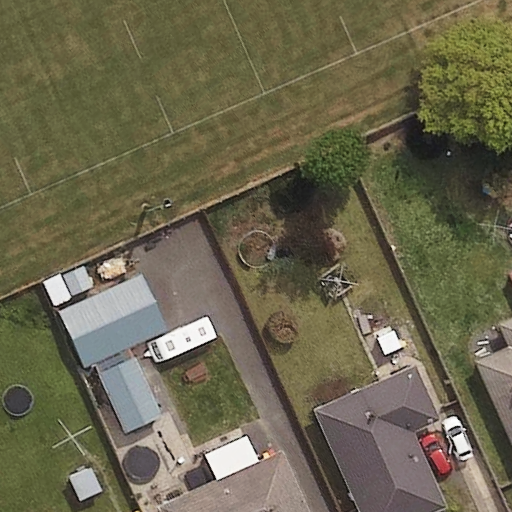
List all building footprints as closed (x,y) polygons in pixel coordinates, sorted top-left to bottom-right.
[(304,298),(290,245),(246,257),(260,310),(304,298)] [(159,322),(135,267),(89,288),(77,259),(41,275),(77,358),(86,354),(117,424),(154,408),(124,338),(159,322)] [(511,307),(492,316),(501,337),(469,351),(511,452),(511,307)] [(429,413),(406,358),(309,400),(356,511),(408,511),(437,499),(405,423),(429,413)] [(250,453),(241,430),(199,448),(209,472),(152,496),(158,511),(302,511),(274,443),(250,453)]
